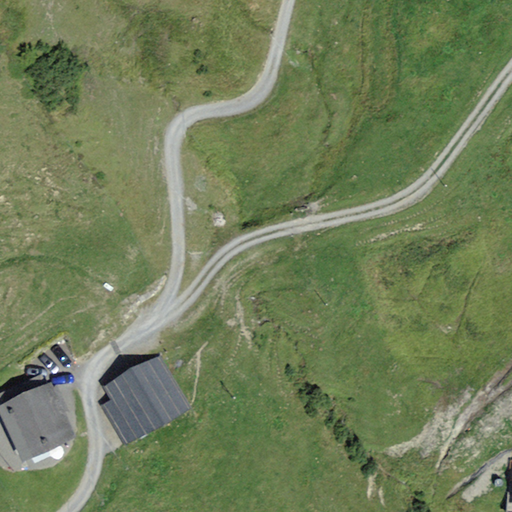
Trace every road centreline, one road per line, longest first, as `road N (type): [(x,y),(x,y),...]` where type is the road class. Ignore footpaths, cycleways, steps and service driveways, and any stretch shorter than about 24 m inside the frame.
road 1 (track): [(66,511),(82,499),(98,448),(90,386),(98,364),(142,330),(176,271),(173,136),(195,114),(255,97),(270,77),(289,0)]
road 2 (track): [(511,70),(420,188),(389,205),(261,233),(221,257),(188,298),(142,330)]
